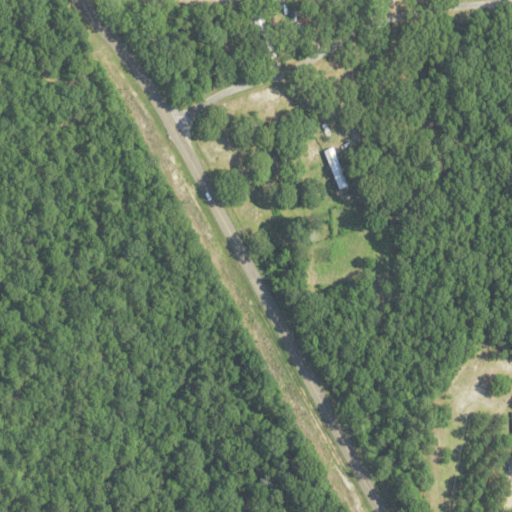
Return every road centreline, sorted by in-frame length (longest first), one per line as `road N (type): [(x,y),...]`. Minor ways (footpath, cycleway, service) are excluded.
road 1 (tertiary): [(379,511),(169,126),(74,0)]
road 2 (residential): [(169,126),(288,59),(457,0)]
